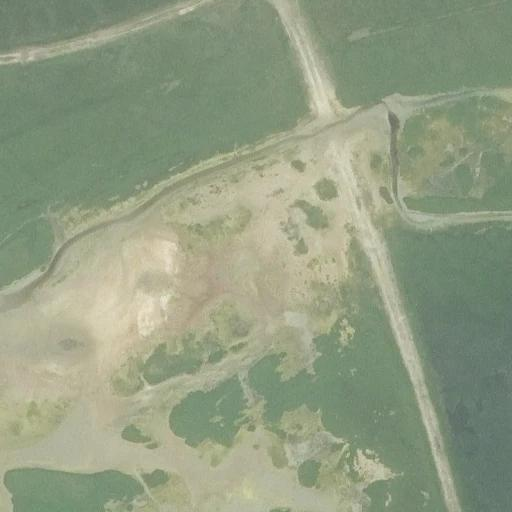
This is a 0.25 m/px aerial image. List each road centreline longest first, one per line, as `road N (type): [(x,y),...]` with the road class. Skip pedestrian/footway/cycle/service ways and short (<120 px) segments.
road 1 (track): [(448,511),(409,358),(285,0)]
road 2 (track): [(204,0),(53,49),(0,57)]
road 3 (track): [(364,228),(511,223)]
